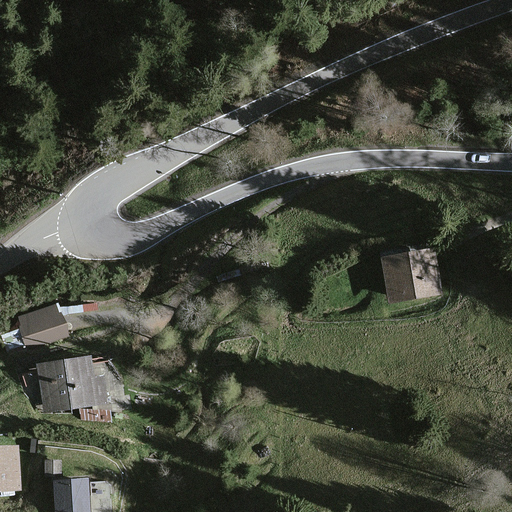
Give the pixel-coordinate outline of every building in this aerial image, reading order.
[(430,253),(376,261),(383,305),(437,296),(430,253)] [(66,334),(58,309),(21,321),(29,346),(66,334)] [(90,358),(35,366),(41,414),(104,405),(100,379),(93,380),(90,358)] [(19,449),(0,449),(0,494),(21,493),(19,449)] [(87,511),(85,482),(53,484),(54,511),(87,511)]
